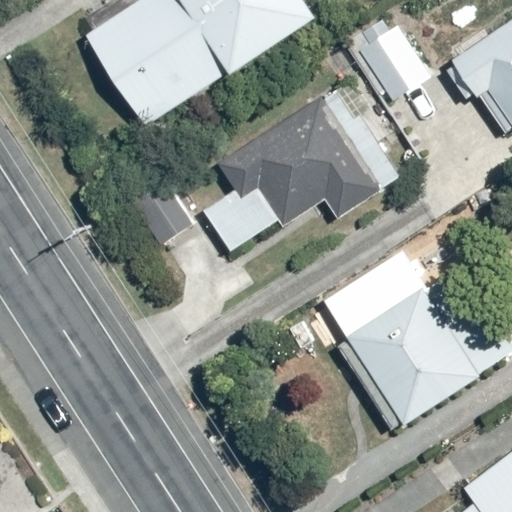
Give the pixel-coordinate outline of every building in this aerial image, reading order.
[(322,20),(308,0),(142,0),(89,36),(150,132),(322,20)] [(437,76),(394,12),(354,39),(397,103),(437,76)] [(511,25),(457,63),(483,101),(495,94),(511,119),(511,25)] [(385,192),(326,99),(222,163),(247,201),(263,189),(286,228),(330,201),(343,220),(385,192)] [(340,346),(397,431),(511,357),(511,341),(462,267),(340,346)] [(480,505),(469,511),(511,511),(511,456),(469,490),(480,505)]
